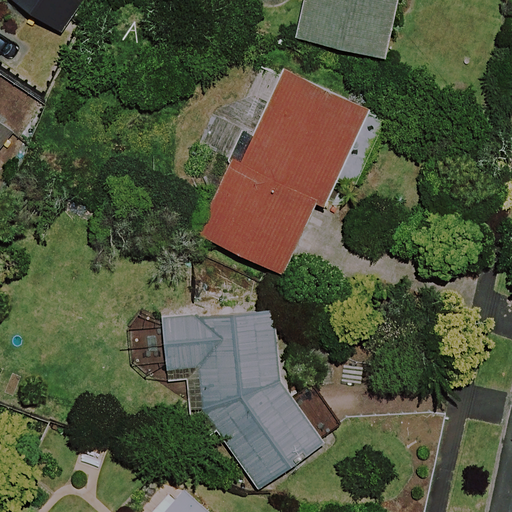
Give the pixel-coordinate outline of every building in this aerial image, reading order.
[(307,0),(298,37),(382,58),(395,0),(307,0)] [(368,113),(283,70),(201,232),(282,272),(317,202),(322,204),(368,113)] [(0,172),(7,164),(0,159),(0,149),(11,135),(0,126),(0,172)] [(283,381),(274,306),(160,320),(166,371),(197,367),(202,410),(256,488),(325,441),(283,381)] [(211,511),(184,484),(155,511),(211,511)]
